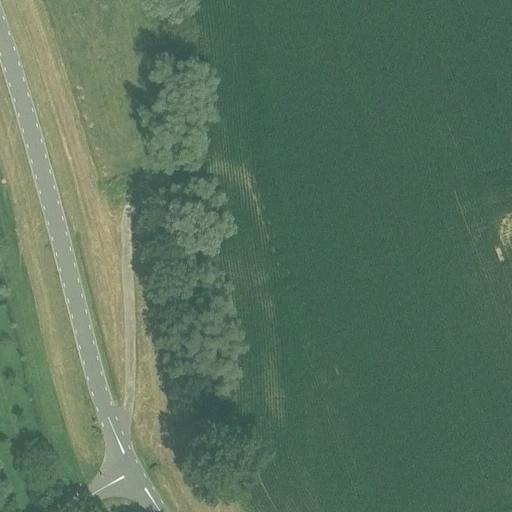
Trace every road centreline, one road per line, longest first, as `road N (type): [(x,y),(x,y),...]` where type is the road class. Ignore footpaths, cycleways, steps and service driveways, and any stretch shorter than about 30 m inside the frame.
road 1 (tertiary): [(133,470),(101,398),(0,31)]
road 2 (track): [(119,443),(129,382),(130,208),(163,182),(207,172)]
